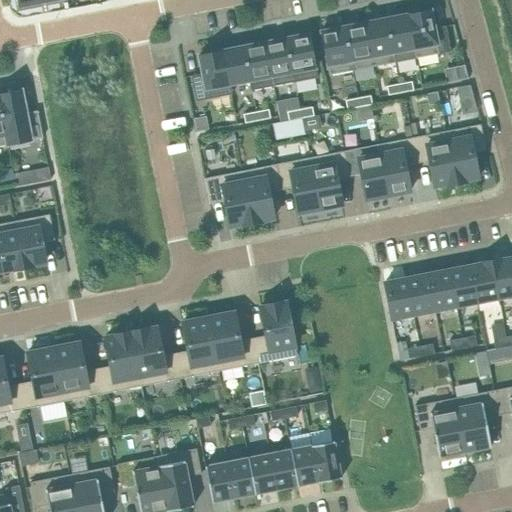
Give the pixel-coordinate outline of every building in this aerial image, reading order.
[(431,9),(407,14),(416,58),(450,51),(445,26),(434,28),(431,9)] [(407,14),(386,18),(395,62),(416,58),(407,14)] [(386,18),(365,22),(374,66),(395,62),(386,18)] [(365,22),(344,26),(352,70),(374,66),(365,22)] [(344,26),(321,31),(329,75),(352,70),(344,26)] [(309,33),(285,38),(294,82),(317,77),(309,33)] [(285,38),(264,42),(273,86),(294,82),(285,38)] [(264,42),(243,46),(252,90),(273,86),(264,42)] [(243,46),(222,50),(230,94),(231,94),(229,84),(249,80),(251,90),(252,90),(243,46)] [(201,74),(191,76),(196,101),(230,94),(222,50),(199,55),(202,74),(201,74)] [(465,66),(444,70),(447,82),(468,78),(465,66)] [(412,81),(399,84),(401,92),(413,90),(412,81)] [(388,95),(401,92),(399,84),(386,86),(388,95)] [(458,110),(472,109),(471,84),(457,85),(458,110)] [(12,86),(0,88),(0,104),(8,144),(42,137),(37,111),(26,113),(21,89),(13,91),(12,86)] [(438,92),(426,94),(428,105),(440,103),(438,92)] [(372,104),(370,95),(358,98),(359,107),(372,104)] [(345,100),(347,109),(359,107),(358,98),(345,100)] [(301,118),(314,115),(312,107),(299,109),(301,118)] [(257,120),(270,118),(268,109),(256,112),(257,120)] [(287,112),(288,120),(301,118),(299,109),(287,112)] [(256,112),(243,114),(245,123),(257,120),(256,112)] [(206,118),(194,120),(196,132),(209,130),(206,118)] [(288,120),(288,121),(291,137),(304,135),(301,118),(288,120)] [(446,131),(456,183),(466,181),(466,180),(478,177),(473,151),(485,149),(480,124),(468,126),(446,131)] [(412,138),(417,163),(428,160),(434,186),(447,184),(447,185),(456,183),(446,131),(412,138)] [(417,163),(412,138),(378,144),(388,195),(410,191),(405,165),(417,163)] [(378,144),(344,151),(349,176),(361,174),(366,199),(388,195),(378,144)] [(320,208),(342,204),(336,178),(349,176),(344,151),(310,157),(320,208)] [(276,164),(281,189),(293,187),(298,213),(320,208),(310,157),(276,164)] [(276,164),(242,171),(252,223),(261,221),(261,220),(274,218),(269,192),(281,189),(276,164)] [(242,224),(242,225),(252,223),(242,171),(204,178),(209,203),(224,200),(230,226),(242,224)] [(0,205),(11,203),(9,194),(0,195),(0,205)] [(49,214),(14,221),(24,268),(33,266),(33,265),(45,262),(41,242),(54,239),(49,214)] [(14,269),(24,268),(14,221),(0,223),(0,259),(2,271),(14,268),(14,269)] [(498,297),(511,294),(511,257),(501,260),(500,258),(491,260),(498,297)] [(498,297),(491,260),(481,262),(482,263),(471,265),(478,301),(498,297)] [(478,301),(471,265),(449,270),(456,306),(478,301)] [(456,306),(449,270),(428,274),(435,310),(456,306)] [(414,314),(435,310),(428,274),(407,278),(414,314)] [(414,314),(407,278),(384,282),(391,318),(414,314)] [(252,338),(257,363),(297,355),(286,301),(282,302),(282,301),(263,305),(263,306),(260,307),(265,335),(252,338)] [(219,371),(257,363),(252,338),(240,340),(234,312),(208,317),(219,371)] [(180,378),(219,371),(208,317),(182,322),(188,350),(175,353),(180,378)] [(175,353),(162,355),(157,327),(149,328),(149,327),(130,331),(141,386),(180,378),(175,353)] [(102,393),(141,386),(130,331),(112,334),(112,335),(105,337),(110,366),(97,368),(102,393)] [(475,335),(462,338),(464,347),(476,345),(475,335)] [(508,346),(506,336),(493,339),(495,349),(499,348),(508,346)] [(451,350),(464,347),(462,338),(449,340),(451,350)] [(102,393),(97,368),(85,371),(79,342),(53,347),(64,401),(102,393)] [(432,343),(419,346),(421,356),(434,353),(432,343)] [(511,345),(508,346),(499,348),(501,361),(511,358),(511,345)] [(421,356),(419,346),(407,348),(409,358),(421,356)] [(25,408),(64,401),(53,347),(27,352),(33,381),(20,383),(25,408)] [(0,413),(25,408),(20,383),(7,386),(2,357),(0,357),(0,413)] [(314,385),(308,386),(309,393),(322,391),(319,372),(312,373),(314,385)] [(511,386),(494,390),(499,415),(511,412),(511,386)] [(491,446),(485,418),(499,415),(494,390),(454,398),(465,451),(491,446)] [(263,391),(250,394),(252,407),(266,404),(263,391)] [(460,455),(459,452),(465,451),(454,398),(414,405),(419,430),(433,428),(438,457),(444,455),(445,458),(460,455)] [(314,412),(327,410),(325,400),(313,402),(314,412)] [(295,406),(282,408),(284,418),(297,415),(295,406)] [(272,420),(284,418),(282,408),(270,411),(272,420)] [(253,414),(240,416),(242,426),(255,424),(253,414)] [(197,428),(210,425),(208,415),(195,418),(197,428)] [(227,419),(229,429),(242,426),(240,416),(227,419)] [(30,438),(18,440),(20,452),(32,449),(30,438)] [(341,478),(334,440),(312,445),(319,482),(341,478)] [(290,449),(297,485),(318,481),(318,482),(319,482),(312,445),(290,449)] [(187,476),(201,473),(196,448),(156,456),(167,511),(193,506),(187,476)] [(290,449),(269,453),(276,489),(297,485),(290,449)] [(35,450),(19,453),(21,466),(38,462),(35,450)] [(269,453),(248,457),(255,493),(276,489),(269,453)] [(162,511),(166,510),(166,511),(167,511),(156,456),(117,463),(121,489),(135,486),(140,511),(162,511)] [(227,461),(234,497),(255,493),(248,457),(227,461)] [(234,497),(227,461),(205,466),(212,502),(234,497)] [(69,474),(76,511),(103,511),(100,494),(114,491),(109,466),(69,474)] [(35,507),(48,504),(49,511),(76,511),(69,474),(30,482),(35,507)] [(8,493),(0,494),(0,511),(23,511),(18,483),(6,486),(8,493)]
